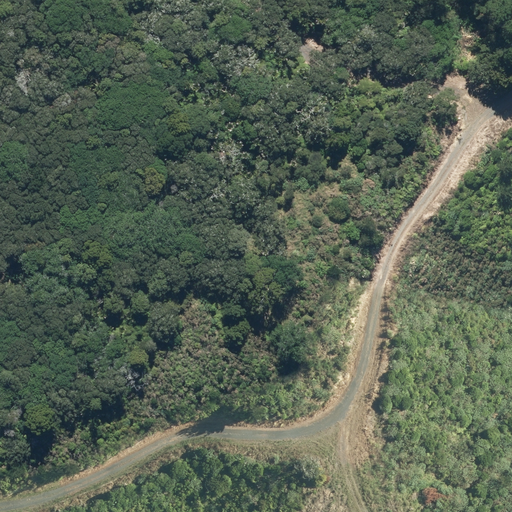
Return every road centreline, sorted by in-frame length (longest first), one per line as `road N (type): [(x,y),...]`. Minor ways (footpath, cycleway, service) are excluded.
road 1 (track): [(0,504),(53,490),(152,442),(189,434),(326,433),(350,398),(389,270),(417,215),(469,142),(511,102)]
road 2 (track): [(226,0),(392,88),(501,112)]
